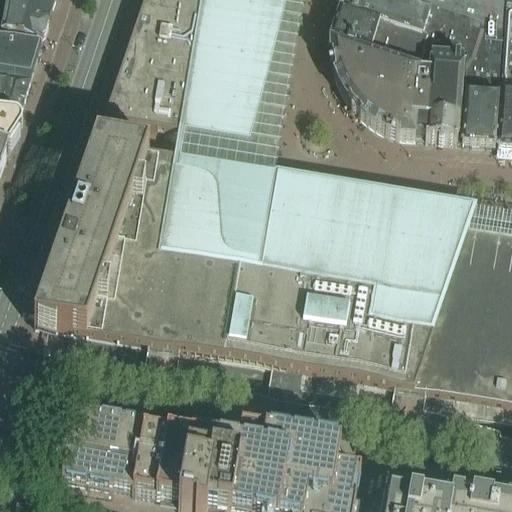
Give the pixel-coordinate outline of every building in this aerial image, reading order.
[(0,42),(0,43),(41,51),(56,3),(56,2),(56,0),(55,0),(8,0),(8,5),(0,4),(0,42)] [(147,0),(104,128),(251,153),(261,115),(269,87),(274,67),(279,47),(284,26),(290,4),(290,0),(147,0)] [(341,16),(430,46),(466,59),(468,27),(381,0),(345,0),(344,5),(343,5),(340,16),(341,16)] [(381,0),(468,27),(468,20),(504,33),(506,9),(505,9),(505,0),(381,0)] [(511,9),(506,9),(504,33),(496,133),(497,133),(496,153),(511,153),(511,9)] [(349,55),(349,57),(427,82),(430,46),(341,16),(330,49),(349,55)] [(495,153),(496,133),(504,33),(468,20),(468,27),(466,59),(465,98),(464,108),(461,149),(461,150),(495,153)] [(430,46),(427,82),(426,127),(424,148),(456,150),(456,149),(460,97),(465,98),(466,59),(430,46)] [(0,80),(1,81),(30,88),(39,55),(9,49),(0,48),(0,80)] [(416,127),(426,127),(427,82),(349,57),(330,50),(330,52),(331,67),(334,82),(339,96),(347,109),(360,124),(372,133),(384,141),(399,146),(414,147),(416,127)] [(0,117),(20,122),(20,121),(30,88),(1,81),(0,80),(0,117)] [(0,171),(2,168),(5,162),(8,158),(9,158),(9,155),(21,137),(21,136),(22,135),(22,133),(22,132),(21,130),(21,129),(20,128),(19,126),(18,126),(20,122),(0,117),(0,171)] [(416,127),(414,147),(424,148),(426,127),(416,127)] [(201,182),(172,178),(138,173),(100,171),(93,184),(81,212),(80,212),(73,230),(68,243),(63,257),(61,262),(57,276),(55,281),(53,288),(49,306),(61,308),(151,323),(149,335),(146,352),(148,353),(148,354),(511,415),(511,237),(337,208),(291,200),(270,197),(239,193),(223,188),(208,185),(201,182)] [(340,453),(241,435),(242,431),(223,427),(220,444),(215,443),(216,438),(149,426),(148,434),(73,420),(72,425),(69,424),(63,457),(54,456),(51,468),(60,470),(56,495),(149,511),(358,511),(359,510),(354,509),(360,476),(337,472),(340,453)] [(511,511),(511,500),(474,493),(472,501),(391,487),(386,511),(511,511)]
